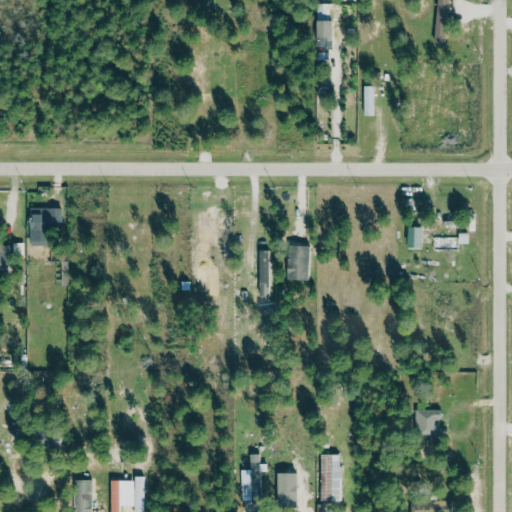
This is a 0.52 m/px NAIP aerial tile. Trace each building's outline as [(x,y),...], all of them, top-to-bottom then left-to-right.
[(452,0),(448,41),(436,39),(440,0),(452,0)] [(335,53),(318,52),(320,12),(331,12),(330,33),(336,33),(335,53)] [(377,114),(366,114),(366,82),(377,82),(377,114)] [(66,234),(56,234),(56,242),(33,242),(33,205),(66,205),(66,234)] [(424,244),(412,245),(412,224),(417,224),(417,209),(423,209),(424,244)] [(461,243),(470,244),(471,233),(461,233),(461,243)] [(459,237),(435,238),(436,250),(460,249),(459,237)] [(312,278),(289,277),(291,241),(314,242),(312,278)] [(11,245),(0,244),(0,277),(10,277),(11,245)] [(444,405),(444,418),(438,419),(439,434),(420,434),(420,405),(444,405)] [(38,431),(38,449),(61,449),(61,430),(38,431)] [(346,497),(324,498),(323,450),(345,450),(346,497)] [(264,451),(264,498),(245,498),(245,479),(254,479),(254,451),(264,451)] [(122,511),(112,511),(112,478),(121,478),(122,511)] [(93,511),(93,480),(76,480),(76,511),(93,511)] [(457,496),(457,511),(416,511),(416,497),(457,496)]
